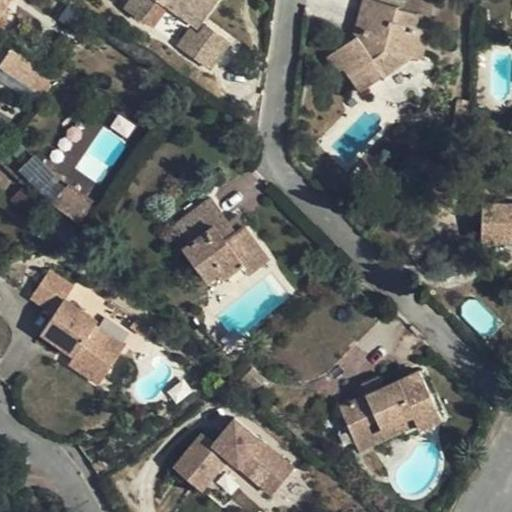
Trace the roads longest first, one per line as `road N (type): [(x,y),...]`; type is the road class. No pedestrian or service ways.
road 1 (residential): [(294,0),(274,145),(284,173),(511,405)]
road 2 (residential): [(87,511),(75,484),(0,428)]
